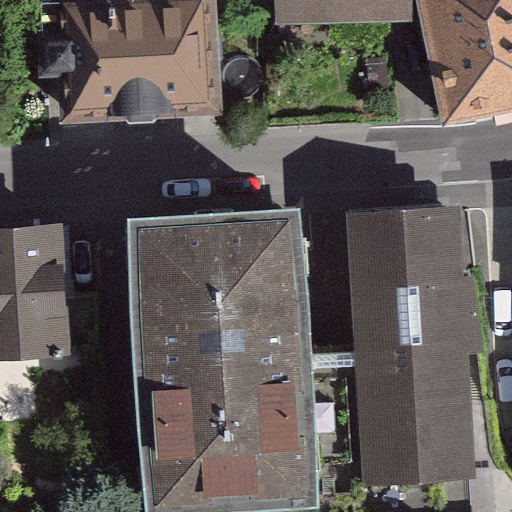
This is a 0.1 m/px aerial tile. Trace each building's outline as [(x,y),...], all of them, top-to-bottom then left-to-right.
[(214,104),(208,0),(62,0),(64,33),(44,34),(46,68),(66,67),(68,111),(214,104)] [(413,32),(412,0),(273,0),(274,36),(397,33),(413,32)] [(511,0),(419,0),(442,143),(511,127),(511,0)] [(293,196),(123,205),(139,458),(159,489),(297,482),(306,450),(299,318),(293,196)] [(454,203),(337,212),(345,327),(353,458),(465,451),(460,330),(471,329),(467,245),(456,246),(454,203)] [(85,233),(0,235),(0,325),(111,324),(110,274),(85,274),(85,233)] [(298,511),(354,511),(354,510),(469,502),(465,451),(353,458),(345,327),(299,318),(306,450),(297,482),(298,511)] [(298,511),(297,482),(159,489),(160,511),(298,511)]
